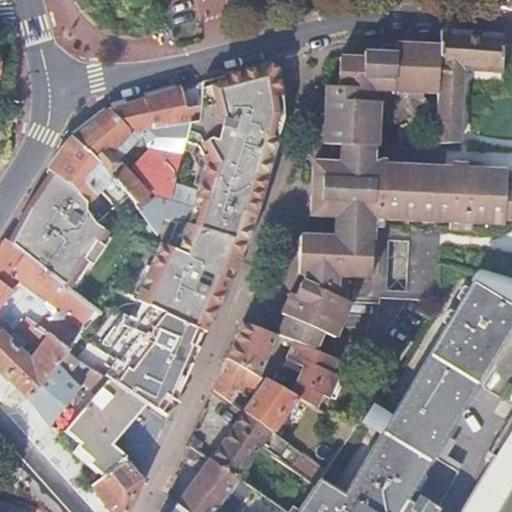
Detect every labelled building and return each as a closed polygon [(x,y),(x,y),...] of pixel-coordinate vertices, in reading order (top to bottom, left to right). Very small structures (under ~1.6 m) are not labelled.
[(511,0),(486,0),(485,5),(511,10),(511,0)] [(441,28),(441,43),(438,95),(436,145),(462,143),(465,71),(503,74),(503,71),(503,38),(441,28)] [(438,95),(441,43),(397,41),(396,46),(394,92),(438,95)] [(394,92),(396,46),(381,45),(381,50),(379,92),(394,92)] [(376,87),(376,91),(379,92),(381,50),(364,49),(364,56),(340,55),(339,86),(376,87)] [(270,66),(200,85),(200,115),(200,131),(192,132),(188,142),(200,145),(206,164),(188,231),(246,252),(282,129),(276,70),(270,66)] [(200,115),(200,85),(180,91),(186,117),(200,115)] [(375,102),(376,91),(376,87),(324,85),(322,144),(339,145),(339,154),(338,162),(376,163),(376,155),(376,147),(380,147),(381,102),(375,102)] [(111,109),(132,140),(188,125),(186,117),(180,91),(111,109)] [(12,108),(12,119),(18,119),(18,118),(19,118),(21,117),(22,116),(23,113),(22,111),(21,109),(19,108),(18,108),(12,108)] [(132,140),(111,109),(72,143),(100,169),(111,180),(138,211),(151,199),(113,158),(132,140)] [(72,143),(48,178),(53,182),(77,199),(87,206),(111,180),(100,169),(72,143)] [(333,220),(384,222),(387,164),(376,163),(338,162),(312,161),(309,218),(333,220)] [(509,168),(469,167),(469,163),(453,162),(453,166),(387,164),(384,222),(450,225),(450,232),(470,233),(471,225),(506,227),(506,222),(511,221),(511,184),(508,184),(509,168)] [(77,199),(53,182),(38,206),(43,209),(32,227),(27,224),(9,253),(31,268),(73,297),(89,271),(93,272),(105,253),(97,248),(107,235),(97,228),(87,215),(87,206),(77,199)] [(38,206),(27,224),(32,227),(43,209),(38,206)] [(384,231),(384,222),(333,220),(333,227),(333,236),(299,235),(298,277),(308,277),(308,284),(354,304),(381,305),(384,231)] [(140,309),(207,339),(230,289),(227,288),(231,277),(235,278),(246,252),(188,231),(177,227),(167,250),(159,247),(134,304),(140,309)] [(0,254),(0,288),(11,297),(18,288),(50,311),(84,335),(98,315),(73,297),(31,268),(9,253),(4,249),(0,254)] [(354,304),(308,284),(302,281),(294,298),(288,295),(279,315),(283,318),(276,336),(292,343),(317,353),(325,336),(337,341),(354,304)] [(435,511),(458,474),(432,459),(511,329),(511,307),(490,294),(472,283),(389,419),(379,435),(342,496),(317,480),(294,511),(435,511)] [(511,289),(497,284),(490,294),(511,307),(511,289)] [(0,315),(11,297),(0,288),(0,315)] [(169,425),(207,339),(140,309),(134,308),(127,310),(122,312),(116,317),(80,364),(111,385),(147,410),(149,411),(169,425)] [(67,357),(84,335),(50,311),(36,330),(51,343),(67,357)] [(276,338),(241,325),(240,326),(232,346),(225,360),(259,378),(276,338)] [(52,385),(61,374),(73,362),(67,357),(51,343),(31,366),(0,337),(0,382),(30,409),(52,385)] [(317,353),(292,343),(284,361),(302,370),(291,396),(295,399),(312,408),(318,395),(325,399),(335,376),(328,373),(334,359),(328,357),(317,353)] [(259,378),(225,360),(213,390),(231,403),(240,384),(254,390),(260,379),(259,378)] [(511,377),(497,368),(483,391),(502,403),(511,389),(511,377)] [(387,378),(366,371),(363,380),(381,386),(387,378)] [(94,405),(61,374),(52,385),(30,409),(58,443),(64,441),(94,405)] [(271,433),(295,399),(291,396),(265,382),(244,413),(271,433)] [(94,405),(64,441),(79,454),(77,457),(92,471),(90,473),(105,486),(128,467),(131,464),(116,452),(149,411),(147,410),(111,385),(94,405)] [(369,406),(359,423),(379,435),(389,419),(369,406)] [(209,462),(236,482),(238,479),(259,449),(288,468),(298,453),(271,433),(244,413),(209,462)] [(496,511),(511,486),(511,431),(463,511),(496,511)] [(201,443),(193,437),(188,447),(196,452),(201,443)] [(196,452),(188,447),(184,457),(196,463),(201,455),(196,452)] [(209,462),(178,506),(186,511),(214,511),(236,482),(209,462)] [(105,486),(92,496),(103,511),(131,511),(143,486),(128,467),(105,486)] [(286,511),(238,479),(236,482),(214,511),(186,511),(178,506),(177,505),(172,511),(286,511)]
